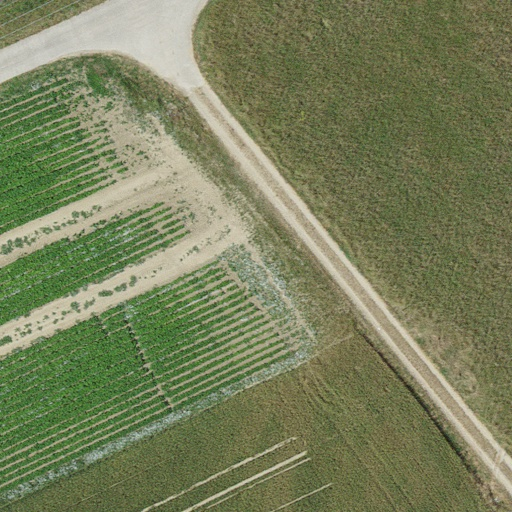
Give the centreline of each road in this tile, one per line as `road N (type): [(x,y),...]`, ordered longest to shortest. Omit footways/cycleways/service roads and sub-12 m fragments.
road 1 (track): [(147,4),(175,64),(511,477)]
road 2 (track): [(0,72),(156,0)]
